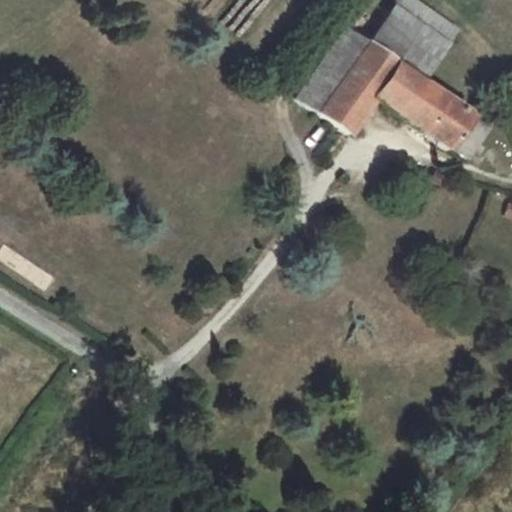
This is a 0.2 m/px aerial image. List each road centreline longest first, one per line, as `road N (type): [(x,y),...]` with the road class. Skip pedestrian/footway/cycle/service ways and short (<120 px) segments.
road 1 (track): [(511,177),(387,142),(341,159),(179,361),(139,379),(159,420),(183,511)]
road 2 (track): [(307,210),(309,173),(281,107),(360,0)]
road 3 (unclassified): [(139,379),(0,297)]
